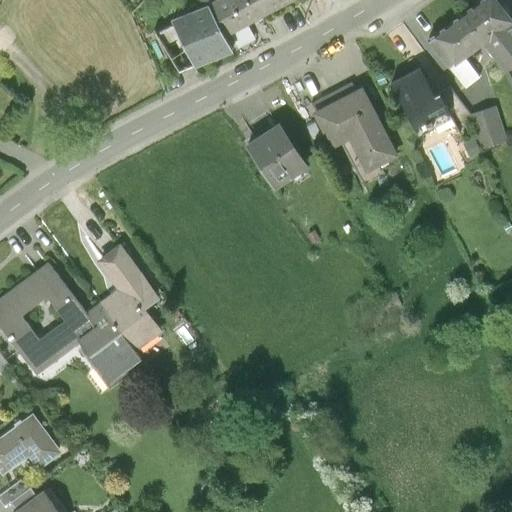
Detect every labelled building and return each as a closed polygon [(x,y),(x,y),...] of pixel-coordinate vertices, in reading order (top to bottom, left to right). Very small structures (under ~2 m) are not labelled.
[(273,8),(268,0),(219,0),(208,6),(223,35),(246,23),(273,8)] [(268,0),(273,8),(288,0),(268,0)] [(489,0),(488,0),(458,22),(479,51),(499,77),(511,67),(511,30),(510,28),(489,0)] [(223,35),(208,6),(154,30),(179,72),(231,49),(223,35)] [(447,74),(479,51),(458,22),(426,45),(447,74)] [(440,112),(417,71),(385,89),(408,130),(440,112)] [(396,162),(361,91),(308,117),(326,155),(344,146),(361,180),(396,162)] [(509,142),(500,107),(477,113),(486,148),(509,142)] [(307,173),(278,128),(242,151),(271,196),(307,173)] [(123,247),(97,265),(118,293),(101,305),(138,356),(165,336),(149,314),(164,303),(123,247)] [(0,328),(36,379),(79,347),(111,390),(145,365),(138,356),(101,305),(89,315),(51,264),(0,301),(0,328)] [(33,418),(0,441),(0,474),(3,478),(30,459),(42,475),(64,459),(33,418)] [(11,510),(39,498),(30,478),(3,490),(11,510)] [(58,511),(46,495),(22,511),(58,511)]
